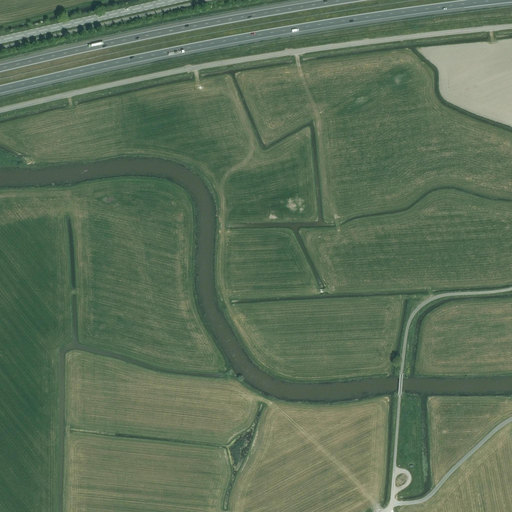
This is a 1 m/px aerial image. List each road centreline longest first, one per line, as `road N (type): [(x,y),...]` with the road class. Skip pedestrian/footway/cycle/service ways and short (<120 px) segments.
road 1 (unclassified): [(0,110),(264,56),(511,26)]
road 2 (motorway): [(0,90),(218,42),(496,0)]
road 3 (motorway): [(347,0),(0,69)]
road 4 (unclassified): [(384,511),(411,316),(435,297),(511,288)]
road 5 (tertiary): [(0,41),(187,0)]
